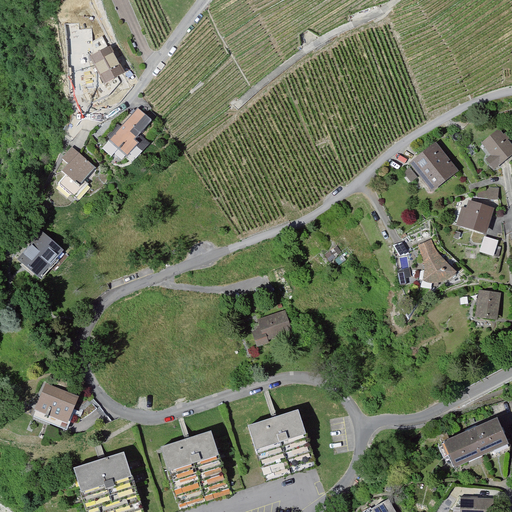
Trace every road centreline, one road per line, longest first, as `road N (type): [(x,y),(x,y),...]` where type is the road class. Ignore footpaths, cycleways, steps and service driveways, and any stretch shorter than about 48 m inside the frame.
road 1 (residential): [(362,424),(340,390),(299,377),(160,417),(120,412),(80,360),(84,331),(124,292),(297,227),(435,125),(511,91)]
road 2 (residential): [(207,0),(123,110),(86,116),(70,139)]
road 3 (track): [(398,0),(312,48),(239,105)]
road 4 (residential): [(511,373),(423,419),(362,424)]
